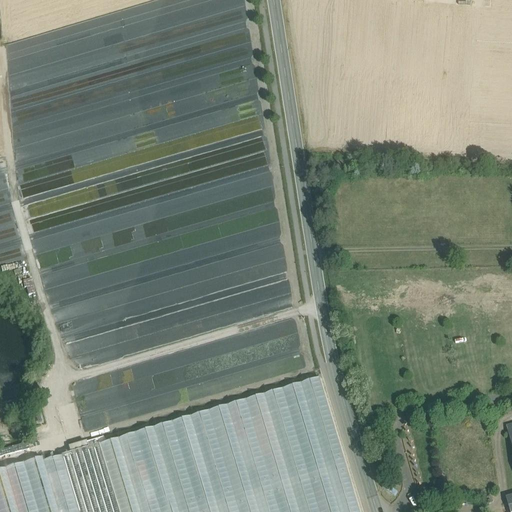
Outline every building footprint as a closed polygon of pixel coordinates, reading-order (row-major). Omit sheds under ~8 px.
[(259,100),(158,125),(166,154),(190,148),(190,147),(195,146),(193,136),(263,119),(259,100)] [(19,195),(34,191),(35,195),(54,190),(51,182),(58,180),(56,173),(16,184),(19,195)] [(359,511),(320,379),(61,457),(60,453),(0,471),(0,511),(359,511)] [(87,380),(83,381),(83,380),(73,382),(75,395),(89,393),(87,380)] [(10,447),(0,449),(0,458),(12,455),(10,447)]
